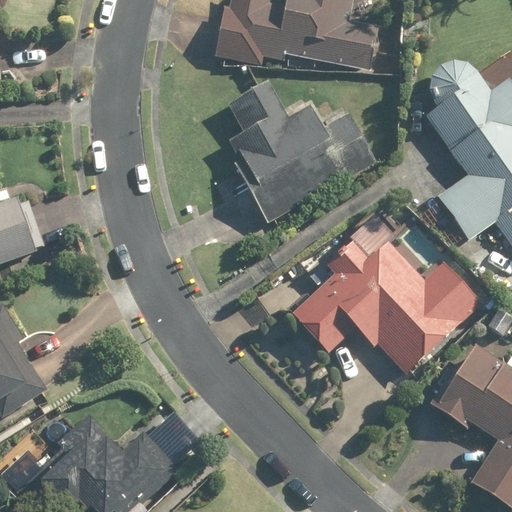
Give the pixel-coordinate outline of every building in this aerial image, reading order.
[(229,0),(228,11),(220,10),(212,61),(259,68),(261,57),(368,74),(375,31),(350,27),(353,0),(229,0)] [(511,255),(511,88),(508,82),(487,95),(474,78),(473,76),(471,74),(469,72),(467,71),(464,70),(462,69),(460,68),(457,67),(455,67),(452,67),(450,67),(447,67),(444,68),(442,69),(440,70),(437,71),(435,73),(433,74),(431,76),(430,78),(428,80),(427,82),(426,85),(425,87),(424,89),(424,92),(424,95),(424,97),(424,100),(425,102),(425,105),(426,107),(428,109),(429,111),(430,113),(420,121),(462,182),(432,202),(461,247),(492,227),(501,240),(491,247),(501,263),(511,255)] [(230,170),(262,228),(372,167),(345,118),(318,133),(306,111),(283,123),(262,86),(224,107),(240,138),(224,146),(235,167),(230,170)] [(0,272),(30,262),(12,208),(0,211),(0,272)] [(406,238),(380,210),(345,243),(356,255),(285,320),(322,360),(352,333),(398,384),(479,310),(436,263),(418,280),(391,251),(406,238)] [(0,406),(32,386),(10,354),(22,347),(0,314),(0,406)] [(511,511),(511,376),(468,349),(428,414),(455,431),(459,424),(493,444),(467,486),(510,511),(511,511)] [(138,511),(177,473),(138,435),(119,453),(84,418),(51,452),(60,462),(31,491),(52,511),(138,511)]
